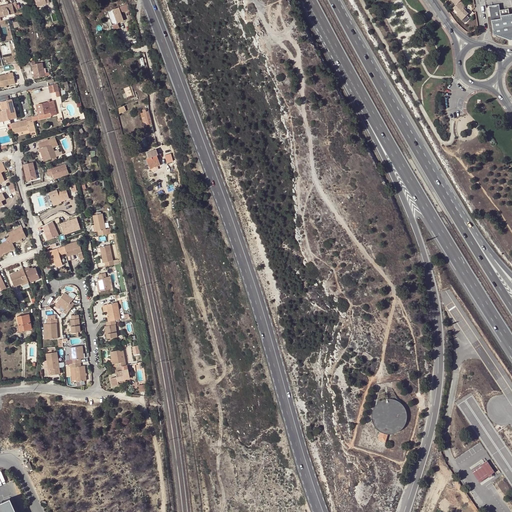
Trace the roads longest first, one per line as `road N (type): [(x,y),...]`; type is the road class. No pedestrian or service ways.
road 1 (primary): [(147,0),(249,270),(319,511)]
road 2 (motorway): [(331,43),(434,287),(436,410),(407,511)]
road 3 (track): [(259,10),(300,70),(318,190),(393,293),(367,420),(376,449)]
road 4 (motorway): [(331,43),(511,346)]
road 5 (motorway): [(444,198),(333,0)]
road 6 (track): [(166,191),(224,367),(213,388)]
road 7 (residential): [(39,249),(51,279),(82,289),(97,395)]
road 8 (motorway): [(511,305),(444,198)]
